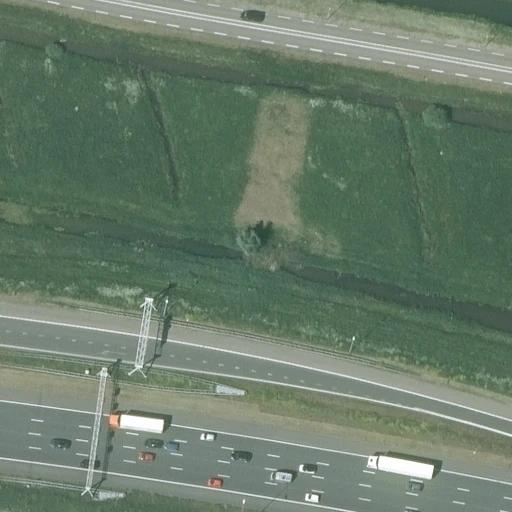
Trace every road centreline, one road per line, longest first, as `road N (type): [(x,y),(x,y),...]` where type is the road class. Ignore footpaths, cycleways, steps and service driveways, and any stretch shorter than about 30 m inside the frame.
road 1 (motorway): [(511,429),(385,396),(0,333)]
road 2 (motorway): [(494,511),(0,432)]
road 3 (primary): [(108,0),(511,76)]
